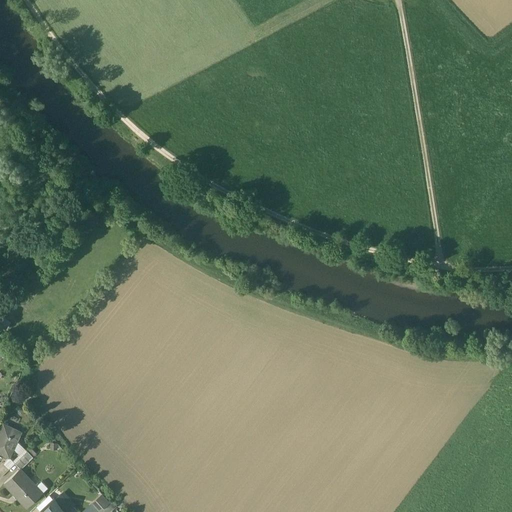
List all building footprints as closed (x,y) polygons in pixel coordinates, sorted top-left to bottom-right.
[(21,431),(4,423),(0,431),(0,451),(9,456),(21,431)] [(28,450),(15,463),(21,469),(34,456),(28,450)] [(4,463),(0,466),(0,477),(9,468),(4,463)] [(40,494),(18,470),(4,483),(27,507),(40,494)] [(59,494),(39,511),(62,511),(69,505),(59,494)] [(94,507),(98,511),(99,511),(108,505),(109,503),(102,495),(91,504),(94,507)]
